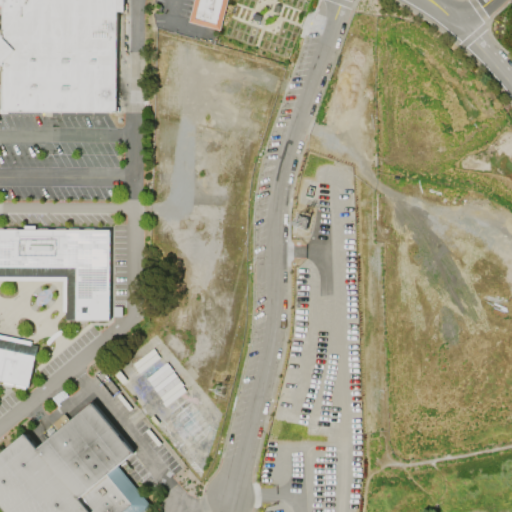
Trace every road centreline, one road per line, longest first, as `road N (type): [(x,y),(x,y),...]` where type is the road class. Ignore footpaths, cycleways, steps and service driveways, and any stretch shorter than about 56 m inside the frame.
road 1 (residential): [(337,0),(278,165),(267,322),(230,500)]
road 2 (residential): [(0,423),(132,312)]
